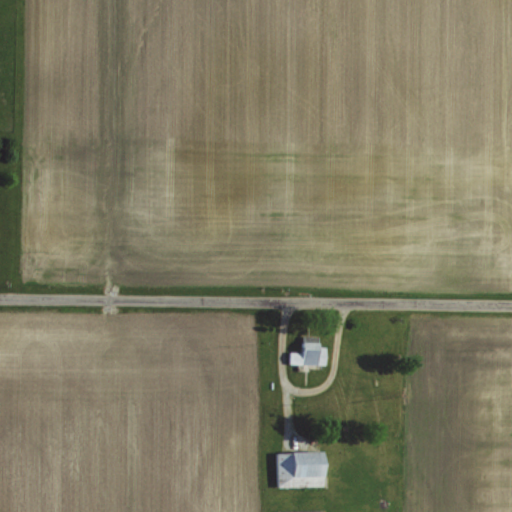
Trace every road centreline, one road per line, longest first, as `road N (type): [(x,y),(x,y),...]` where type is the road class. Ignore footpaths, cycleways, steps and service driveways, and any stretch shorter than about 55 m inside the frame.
road 1 (residential): [(511,304),(0,299)]
road 2 (residential): [(286,303),(278,345),(288,439)]
